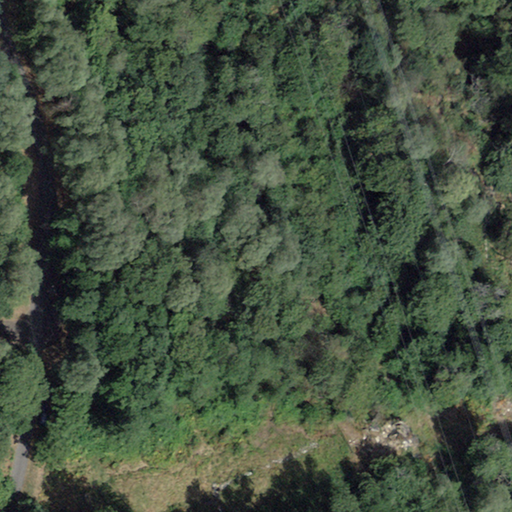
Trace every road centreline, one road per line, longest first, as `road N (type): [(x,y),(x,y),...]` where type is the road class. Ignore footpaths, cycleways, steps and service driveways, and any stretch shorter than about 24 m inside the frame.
road 1 (unclassified): [(0,12),(48,151),(44,347)]
road 2 (unclassified): [(44,347),(12,511)]
